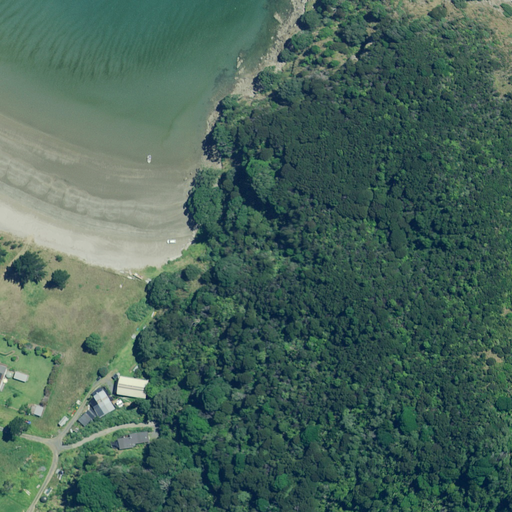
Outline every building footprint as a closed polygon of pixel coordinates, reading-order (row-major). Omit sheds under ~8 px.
[(28,375),(16,371),(14,378),(26,382),(28,375)] [(149,381),(121,376),(118,394),(146,399),(149,381)] [(111,403),(115,400),(110,391),(106,394),(104,390),(94,396),(105,415),(115,409),(111,403)] [(44,408),(37,405),(34,414),(41,416),(44,408)] [(150,442),(148,431),(131,433),(131,437),(119,439),(120,449),(133,447),(133,444),(148,442),(148,447),(152,446),(152,441),(150,442)]
